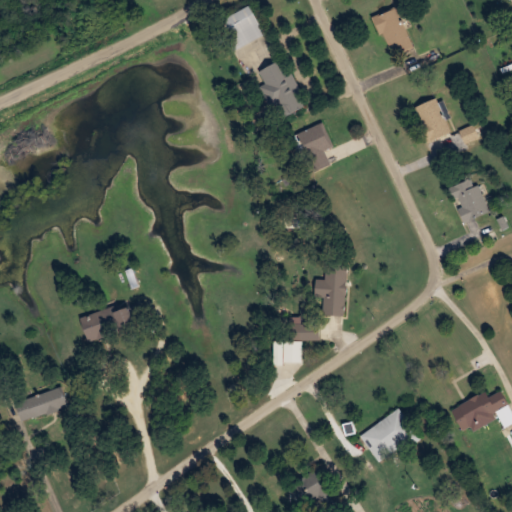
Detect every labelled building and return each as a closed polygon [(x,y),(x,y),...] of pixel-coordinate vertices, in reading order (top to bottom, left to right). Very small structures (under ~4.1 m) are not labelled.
[(265,35),(250,6),(218,22),(233,51),(265,35)] [(414,46),(396,7),(374,17),(392,56),(414,46)] [(261,87),(279,120),(306,105),(299,92),(301,91),(283,59),(260,72),(266,83),(261,87)] [(452,131),(436,98),(414,109),(430,142),(452,131)] [(331,164),(324,150),(334,146),(323,122),(296,135),(314,172),(331,164)] [(450,188),(465,222),(490,211),(474,177),(450,188)] [(347,263),(326,263),(326,279),(316,279),(315,298),(323,298),(323,314),(346,315),(347,263)] [(87,340),(135,329),(130,303),(82,314),(87,340)] [(319,324),(301,324),(301,339),(319,339),(319,324)] [(69,407),(64,388),(16,401),(21,421),(69,407)] [(511,423),(511,411),(502,390),(489,396),(486,391),(452,408),(464,433),(499,417),(504,427),(511,423)] [(381,464),(420,437),(399,408),(360,435),(381,464)] [(316,495),(328,508),(340,497),(313,468),(289,490),(304,506),(316,495)]
